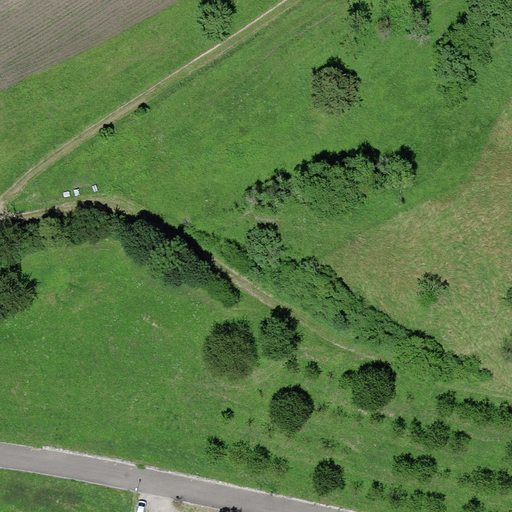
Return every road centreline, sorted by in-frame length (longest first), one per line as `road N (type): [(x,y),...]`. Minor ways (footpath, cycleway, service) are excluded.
road 1 (track): [(0,219),(114,203),(168,228),(268,302),(370,361),(511,401)]
road 2 (track): [(0,198),(16,177),(99,117),(212,56),(285,0)]
road 3 (residential): [(0,456),(292,511)]
